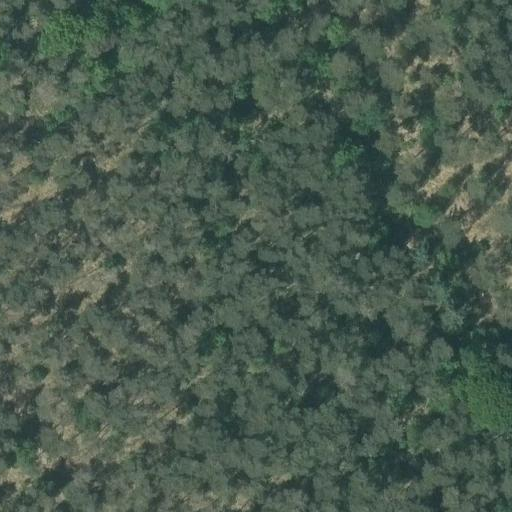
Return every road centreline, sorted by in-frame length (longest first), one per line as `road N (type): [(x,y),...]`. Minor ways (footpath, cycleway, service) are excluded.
road 1 (track): [(71,511),(0,374)]
road 2 (track): [(0,53),(116,0)]
